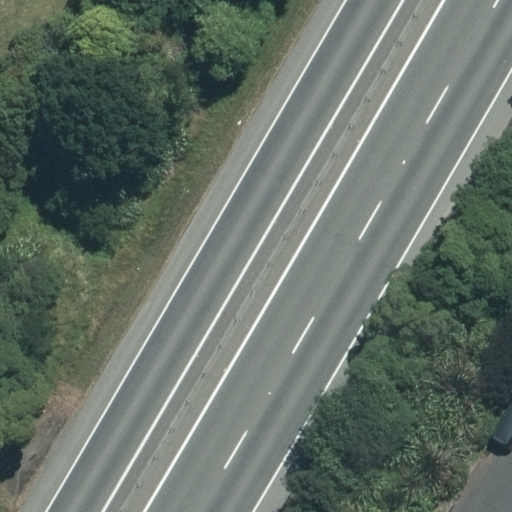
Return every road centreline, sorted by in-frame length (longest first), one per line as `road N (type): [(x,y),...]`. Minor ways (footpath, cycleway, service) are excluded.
road 1 (trunk): [(55,511),(359,0)]
road 2 (trunk): [(484,0),(183,511)]
